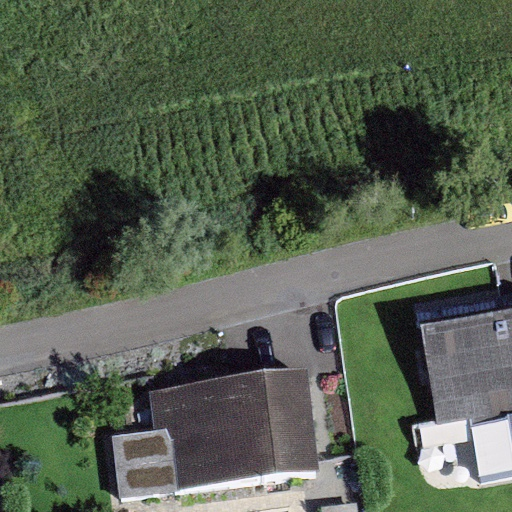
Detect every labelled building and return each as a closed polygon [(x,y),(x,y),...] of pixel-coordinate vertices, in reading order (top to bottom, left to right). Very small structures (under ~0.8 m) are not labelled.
[(511,315),(448,325),(464,426),(511,419),(511,315)] [(356,377),(184,390),(193,502),(365,488),(356,377)] [(487,485),(511,480),(511,422),(477,429),(487,485)] [(0,511),(11,511),(4,436),(0,436),(0,511)] [(366,511),(364,502),(327,509),(327,511),(366,511)]
